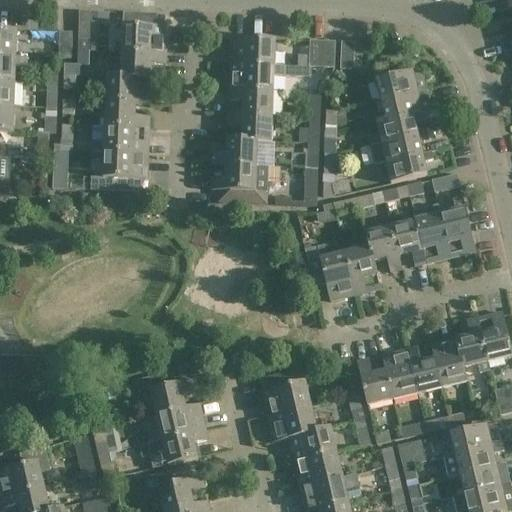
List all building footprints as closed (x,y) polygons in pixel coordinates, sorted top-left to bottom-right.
[(511,0),(507,0),(509,3),(499,5),(501,13),(511,10),(511,0)] [(192,25),(191,11),(171,12),(172,26),(192,25)] [(79,34),(79,40),(92,40),(92,24),(93,12),(79,12),(79,34)] [(125,14),(123,54),(152,55),(152,53),(165,54),(165,49),(168,47),(169,29),(158,28),(158,17),(158,15),(154,15),(153,15),(125,14)] [(0,57),(16,58),(17,32),(0,31),(0,57)] [(60,33),(59,59),(72,60),(73,34),(60,33)] [(244,68),(274,69),(275,43),(231,41),(230,53),(245,53),(244,66),(236,66),(244,67),(244,68)] [(503,55),(511,52),(511,43),(502,46),(503,55)] [(322,72),(323,45),(311,45),(309,71),(322,72)] [(336,45),(323,45),(322,72),(335,72),(336,45)] [(342,46),(341,73),(354,74),(355,46),(342,46)] [(79,53),(79,67),(91,67),(91,53),(79,53)] [(122,76),(122,78),(138,78),(138,79),(138,80),(152,81),(153,65),(167,66),(168,54),(165,54),(152,53),(152,55),(123,54),(122,76)] [(0,83),(15,84),(16,58),(0,57),(0,83)] [(244,67),(236,66),(230,66),(229,78),(244,78),(244,91),(243,93),(273,94),(274,69),(244,68),(244,67)] [(48,70),(47,86),(59,86),(59,70),(48,70)] [(417,95),(427,92),(422,73),(413,75),(412,74),(376,83),(381,105),(418,96),(417,95)] [(108,75),(107,102),(136,103),(136,105),(151,105),(152,93),(138,93),(138,80),(138,79),(138,78),(122,78),(122,76),(108,75)] [(65,78),(65,91),(76,92),(77,78),(65,78)] [(0,107),(14,108),(15,84),(0,83),(0,107)] [(47,86),(46,110),(58,111),(58,102),(59,86),(47,86)] [(214,87),(212,103),(222,104),(224,88),(214,87)] [(243,93),(244,91),(229,91),(228,103),(243,104),(242,117),(233,116),(242,117),(242,118),(272,119),(273,94),(243,93)] [(418,96),(381,105),(383,114),(375,116),(377,125),(385,122),(386,124),(422,115),(432,113),(427,92),(417,95),(418,96)] [(311,95),(310,109),(320,110),(321,95),(311,95)] [(107,102),(106,128),(135,129),(136,130),(150,131),(151,118),(136,118),(136,105),(136,103),(107,102)] [(64,103),(63,114),(76,115),(76,104),(64,103)] [(0,134),(4,135),(13,135),(14,108),(0,107),(0,134)] [(326,115),(326,128),(337,129),(338,115),(326,115)] [(385,122),(377,125),(376,125),(379,136),(369,138),(371,149),(418,138),(418,137),(415,125),(424,123),(422,115),(386,124),(385,122)] [(242,117),(233,116),(228,116),(227,129),(242,129),(242,142),(242,143),(257,143),(257,145),(271,145),(271,144),(272,144),(272,119),(242,118),(242,117)] [(46,137),(51,137),(58,137),(58,122),(47,121),(46,137)] [(92,127),(91,153),(105,153),(134,154),(134,156),(149,156),(149,143),(135,143),(136,130),(135,129),(106,128),(92,127)] [(171,150),(172,128),(154,127),(154,150),(171,150)] [(55,146),(55,152),(69,152),(74,152),(75,129),(63,129),(62,146),(55,146)] [(310,130),(309,146),(320,147),(320,130),(310,130)] [(418,138),(371,149),(370,149),(375,168),(386,165),(386,167),(423,158),(423,157),(420,145),(428,143),(426,134),(418,137),(418,138)] [(326,136),(325,157),(336,157),(337,157),(338,136),(336,136),(326,136)] [(51,137),(46,137),(39,137),(38,162),(49,162),(51,137)] [(242,143),(242,142),(227,142),(227,156),(212,156),(212,168),(226,168),(257,169),(257,145),(257,143),(242,143)] [(0,158),(11,158),(21,159),(21,146),(0,145),(0,158)] [(309,152),(308,169),(319,170),(319,156),(319,153),(320,147),(309,146),(309,152)] [(55,152),(54,160),(69,161),(69,152),(55,152)] [(92,179),(92,192),(119,193),(139,194),(140,181),(148,181),(149,169),(134,168),(134,156),(134,154),(105,153),(104,178),(104,180),(92,179)] [(423,158),(386,167),(391,187),(428,178),(424,165),(433,163),(431,155),(423,157),(423,158)] [(336,157),(325,157),(324,178),(336,178),(337,157),(336,157)] [(0,197),(9,198),(10,186),(11,186),(11,158),(0,158),(0,197)] [(226,168),(226,182),(211,181),(211,194),(239,195),(239,207),(267,208),(267,195),(256,195),(257,169),(226,168)] [(305,204),(305,207),(318,207),(318,199),(319,170),(308,169),(306,169),(305,204)] [(458,178),(432,184),(436,197),(461,191),(458,178)] [(53,180),(53,191),(68,191),(68,181),(53,180)] [(422,184),(407,188),(409,200),(425,196),(422,184)] [(324,185),(324,199),(335,200),(335,185),(324,185)] [(398,190),(382,194),(385,206),(401,202),(398,190)] [(385,206),(382,194),(358,200),(360,212),(385,206)] [(453,215),(440,218),(447,247),(447,246),(450,261),(475,255),(470,234),(462,201),(450,204),(453,215)] [(351,214),(348,202),(333,205),(336,217),(351,214)] [(440,218),(416,224),(423,252),(426,267),(450,261),(447,246),(447,247),(440,218)] [(416,224),(391,230),(398,258),(411,255),(415,269),(426,267),(423,252),(416,224)] [(398,258),(391,230),(366,236),(365,236),(368,250),(369,250),(373,264),(374,264),(386,261),(390,275),(402,272),(398,258)] [(352,285),(345,256),(320,262),(317,250),(305,253),(311,280),(323,277),(330,305),(342,302),(338,288),(350,285),(350,284),(352,285)] [(369,250),(368,250),(345,256),(352,285),(350,284),(350,285),(351,285),(352,291),(354,299),(366,296),(362,282),(378,278),(374,264),(373,264),(369,250)] [(326,324),(345,324),(344,311),(325,312),(326,324)] [(481,337),(488,366),(511,359),(511,358),(502,317),(491,320),(478,322),(482,336),(481,337)] [(482,336),(478,322),(466,325),(470,339),(455,343),(456,349),(458,356),(460,357),(463,372),(464,371),(466,378),(464,371),(488,366),(481,337),(482,336)] [(458,356),(456,349),(458,357),(445,360),(442,346),(431,348),(433,356),(434,363),(435,362),(442,392),(468,386),(466,378),(464,371),(463,372),(460,357),(458,356)] [(0,370),(28,372),(29,353),(0,351),(0,370)] [(435,362),(434,363),(421,366),(417,352),(406,354),(409,368),(411,368),(417,398),(442,392),(435,362)] [(409,368),(406,354),(381,360),(385,374),(386,374),(393,404),(417,398),(411,368),(409,368)] [(386,374),(385,374),(371,377),(368,363),(357,366),(367,410),(393,404),(386,374)] [(282,417),(311,410),(305,385),(316,382),(313,369),(286,376),(289,388),(261,395),(264,407),(278,403),(281,416),(282,417)] [(185,411),(182,398),(196,395),(194,384),(166,390),(163,378),(136,384),(139,397),(151,395),(157,419),(186,412),(185,411)] [(240,389),(239,406),(255,407),(256,390),(240,389)] [(498,407),(511,403),(511,390),(495,394),(498,407)] [(360,398),(348,401),(352,415),(363,412),(360,398)] [(511,416),(511,403),(498,407),(501,419),(511,416)] [(200,407),(185,411),(186,412),(157,419),(163,444),(191,437),(191,436),(188,423),(202,420),(200,407)] [(281,416),(267,420),(270,432),(284,429),(288,443),(302,440),(301,439),(317,435),(316,434),(311,410),(282,417),(281,416)] [(464,414),(448,418),(451,431),(467,427),(464,414)] [(451,431),(448,418),(424,425),(427,437),(451,431)] [(0,430),(12,430),(12,419),(0,419),(0,430)] [(366,423),(354,426),(360,451),(372,448),(366,423)] [(487,427),(451,435),(456,457),(492,448),(492,447),(501,445),(498,433),(497,426),(488,428),(487,427)] [(415,427),(401,430),(404,442),(417,439),(415,427)] [(106,430),(94,433),(98,449),(110,446),(106,430)] [(302,440),(305,452),(291,455),(294,467),(300,466),(308,464),(306,463),(337,456),(331,431),(330,430),(316,434),(317,435),(301,439),(302,440)] [(191,437),(163,444),(147,447),(150,459),(165,456),(168,469),(197,462),(194,447),(208,444),(205,433),(191,436),(191,437)] [(390,434),(375,436),(378,448),(392,445),(390,434)] [(88,438),(76,442),(80,457),(92,454),(88,438)] [(404,471),(415,468),(410,444),(398,447),(404,471)] [(501,445),(492,447),(492,448),(456,457),(445,459),(449,479),(452,479),(461,476),(497,468),(494,456),(503,454),(501,445)] [(15,496),(45,489),(42,476),(53,473),(47,448),(21,454),(24,466),(0,472),(0,484),(12,482),(15,495),(15,496)] [(385,470),(396,468),(391,449),(381,451),(385,470)] [(438,455),(422,458),(425,475),(441,471),(438,455)] [(306,463),(308,464),(308,465),(311,476),(297,480),(300,492),(313,489),(313,488),(342,481),(337,456),(306,463)] [(117,480),(113,466),(103,469),(107,483),(117,480)] [(511,485),(506,466),(497,468),(461,476),(466,496),(502,489),(502,487),(511,485)] [(402,491),(396,468),(385,470),(391,494),(402,491)] [(420,488),(415,468),(404,471),(409,490),(420,488)] [(194,508),(191,495),(204,492),(202,480),(174,487),(171,475),(144,481),(147,493),(159,490),(164,511),(179,511),(194,508)] [(99,477),(83,481),(86,495),(102,491),(99,477)] [(313,488),(313,489),(317,502),(303,505),(304,511),(318,511),(319,511),(348,505),(363,501),(359,490),(345,493),(342,481),(313,488)] [(511,490),(511,485),(502,487),(502,489),(466,496),(454,499),(456,511),(488,511),(507,508),(506,507),(511,505),(511,490)] [(420,488),(409,490),(414,511),(425,508),(420,488)] [(15,496),(15,495),(1,498),(4,508),(17,505),(18,511),(49,511),(50,511),(45,489),(15,496)] [(406,511),(402,491),(391,494),(395,511),(406,511)] [(108,500),(99,503),(101,511),(114,511),(111,500),(108,500)]
